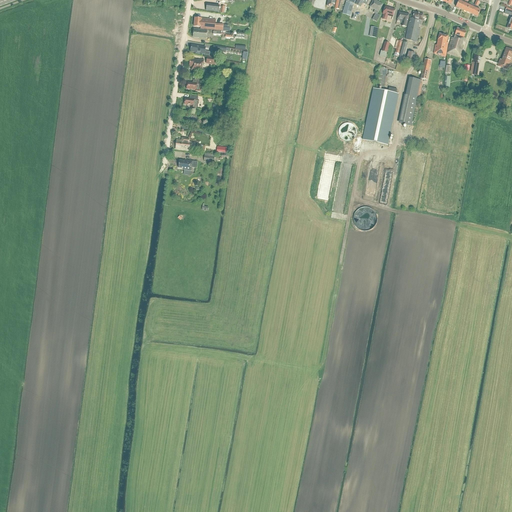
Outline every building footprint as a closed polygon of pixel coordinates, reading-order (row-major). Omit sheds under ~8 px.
[(357,0),(356,2),(354,5),(360,8),(363,4),(366,5),(368,0),(357,0)] [(372,20),(376,22),(380,16),(377,14),(378,12),(382,5),(374,0),(370,7),(375,10),(373,13),(375,14),(372,20)] [(462,0),(462,2),(458,1),(455,7),(461,10),(465,0),(462,0)] [(467,2),(467,0),(465,0),(461,10),(466,12),(469,6),(466,4),(467,2)] [(473,5),(472,7),(469,6),(466,12),(472,15),(478,2),(476,1),(474,5),(473,5)] [(342,14),(350,16),(353,5),(346,2),(342,14)] [(478,7),(477,7),(479,2),(478,2),(472,15),(477,17),(480,11),(477,9),(478,7)] [(385,7),(383,14),(384,15),(382,20),(386,21),(387,16),(392,17),(395,10),(385,7)] [(405,29),(406,27),(409,15),(399,12),(397,19),(397,22),(401,23),(401,24),(402,24),(401,26),(402,26),(401,28),(405,29)] [(411,18),(410,18),(405,39),(416,42),(419,29),(417,28),(418,25),(420,25),(421,21),(422,21),(423,15),(413,13),(411,18)] [(194,27),(200,27),(200,29),(214,31),(214,30),(223,31),(223,26),(223,25),(215,24),(215,21),(205,19),(205,20),(201,19),(194,18),(194,27)] [(454,39),(451,38),(446,53),(459,57),(463,46),(462,46),(463,42),(464,42),(466,39),(463,38),(466,31),(457,29),(454,39)] [(194,30),(193,38),(206,39),(207,31),(194,30)] [(435,45),(434,54),(445,57),(447,43),(446,43),(448,37),(439,34),(438,40),(437,42),(438,42),(437,46),(435,45)] [(394,56),(398,57),(402,42),(397,41),(394,49),(396,49),(394,56)] [(384,42),(382,51),(381,51),(379,56),(385,58),(386,53),(387,53),(389,44),(384,42)] [(403,42),(398,61),(402,62),(408,43),(403,42)] [(210,52),(205,52),(205,48),(191,45),(190,52),(195,53),(195,54),(204,55),(209,56),(210,52)] [(500,60),(497,66),(509,70),(511,61),(511,50),(506,48),(502,60),(500,60)] [(408,52),(406,60),(413,62),(415,54),(408,52)] [(214,58),(207,57),(206,64),(213,65),(214,58)] [(190,59),(189,67),(192,67),(191,71),(202,73),(204,61),(190,59)] [(420,79),(427,80),(431,61),(425,59),(420,79)] [(472,63),(470,75),(476,76),(478,64),(472,63)] [(461,81),(467,82),(470,66),(464,65),(461,81)] [(384,88),(386,74),(387,69),(379,67),(378,72),(376,87),(384,88)] [(187,89),(195,91),(195,92),(199,92),(201,91),(202,91),(203,91),(204,87),(201,87),(200,87),(201,81),(202,81),(202,78),(195,77),(194,80),(193,80),(192,83),(187,82),(187,89)] [(448,81),(452,86),(458,81),(454,77),(448,81)] [(502,111),(507,112),(511,94),(511,77),(502,111)] [(411,126),(416,98),(420,81),(411,79),(402,125),(411,126)] [(398,94),(396,94),(397,89),(388,88),(388,92),(373,89),(362,140),(387,145),(398,94)] [(199,100),(197,100),(198,97),(192,96),(191,99),(185,98),(184,105),(192,106),(192,109),(197,110),(199,100)] [(184,114),(182,122),(195,124),(196,116),(184,114)] [(350,124),(347,123),(346,123),(345,123),(342,124),(340,127),(338,130),(338,133),(339,136),(340,139),(343,141),(346,142),(348,142),(351,141),(353,140),(355,138),(356,135),(357,133),(357,130),(355,127),(353,125),(350,124)] [(176,140),(175,149),(193,152),(195,143),(189,142),(189,140),(189,139),(181,138),(181,141),(176,140)] [(204,161),(214,162),(214,157),(213,157),(214,155),(205,153),(204,161)] [(183,170),(184,170),(183,175),(190,176),(190,171),(191,171),(191,168),(197,169),(197,162),(192,162),(185,161),(179,161),(178,168),(183,169),(183,170)]
